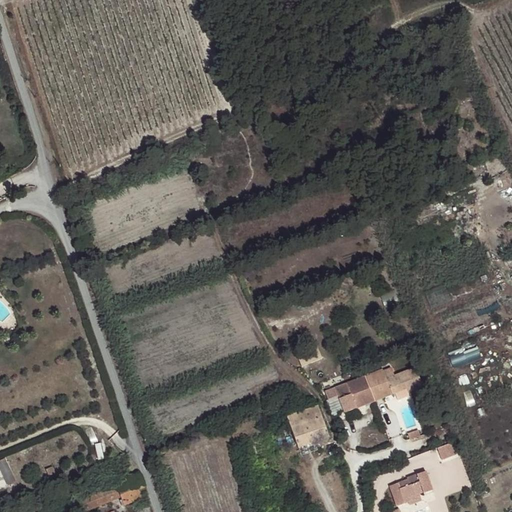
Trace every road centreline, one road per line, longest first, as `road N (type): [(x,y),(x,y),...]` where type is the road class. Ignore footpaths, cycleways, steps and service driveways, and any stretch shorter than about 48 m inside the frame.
road 1 (unclassified): [(0,15),(156,511)]
road 2 (track): [(333,438),(317,398),(258,333),(191,174)]
